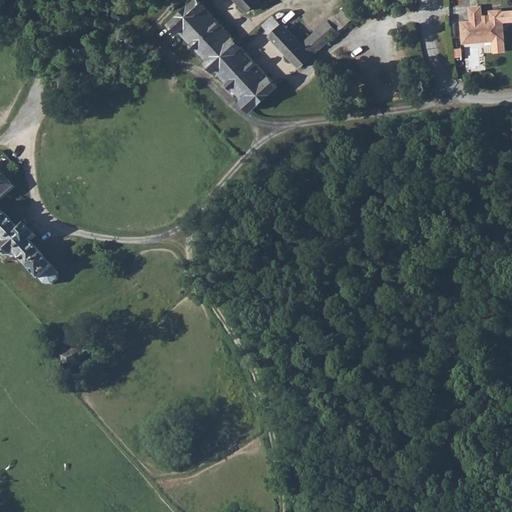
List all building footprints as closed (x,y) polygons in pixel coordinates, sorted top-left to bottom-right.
[(209,62),(236,39),(201,0),(196,0),(173,21),(209,62)] [(240,0),(249,10),(260,0),(240,0)] [(466,43),(477,42),(477,39),(496,37),(496,32),(503,33),(502,20),(494,20),(494,16),(485,16),(484,7),(473,8),(474,22),(465,22),(466,43)] [(477,39),(477,42),(507,40),(505,10),(494,11),(494,16),(494,20),(502,20),(503,33),(496,32),(496,37),(477,39)] [(313,55),(340,31),(329,19),(302,44),(313,55)] [(272,36),(299,67),(313,55),(302,44),(285,25),(272,36)] [(213,65),(239,42),(236,39),(209,62),(213,65)] [(242,45),(239,42),(213,65),(216,69),(242,45)] [(253,110),(278,87),(242,45),(216,69),(253,110)] [(58,281),(60,274),(42,253),(32,242),(38,238),(28,226),(22,232),(0,207),(0,203),(16,188),(0,171),(0,234),(7,242),(3,251),(10,257),(14,257),(19,254),(46,284),(54,284),(58,281)] [(94,355),(91,348),(81,352),(79,350),(63,356),(68,370),(84,364),(86,366),(91,361),(91,357),(94,355)]
